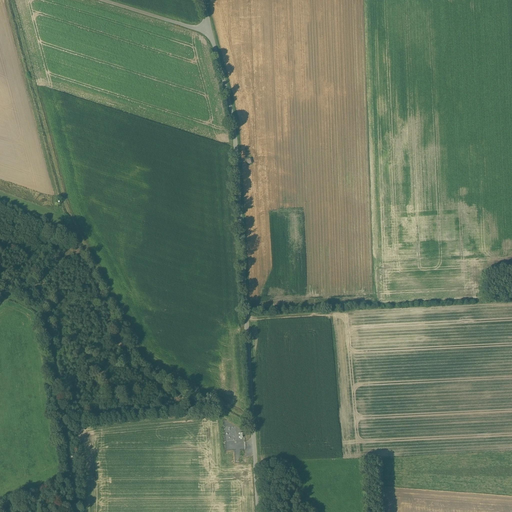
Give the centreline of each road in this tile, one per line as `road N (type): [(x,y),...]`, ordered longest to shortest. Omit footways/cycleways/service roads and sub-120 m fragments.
road 1 (unclassified): [(212,34),(234,121),(258,511)]
road 2 (track): [(77,511),(80,489),(49,315),(7,296),(0,302)]
